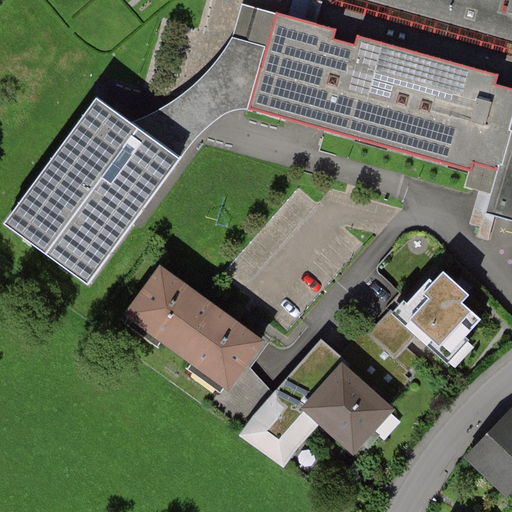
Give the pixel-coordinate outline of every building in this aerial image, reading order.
[(484,214),(511,221),(511,0),(315,0),(310,20),(276,11),(248,109),(469,171),(464,188),(490,195),(484,214)] [(150,115),(131,123),(181,159),(187,152),(194,142),(202,133),(210,126),(219,118),(227,113),(235,110),(244,109),(248,109),(276,11),(242,2),(232,37),(226,47),(218,59),(210,69),(197,82),(182,94),(168,106),(150,115)] [(96,99),(7,222),(89,282),(119,242),(181,159),(162,145),(131,123),(96,99)] [(217,312),(161,272),(130,314),(227,386),(245,362),(259,343),(217,312)] [(465,337),(481,319),(462,303),(469,295),(462,289),(443,272),(433,283),(429,280),(408,304),(404,300),(392,314),(415,335),(448,365),(469,340),(465,337)] [(392,314),(390,313),(369,335),(364,330),(352,343),(360,350),(346,364),(342,368),(370,394),(375,388),(389,401),(408,380),(403,376),(419,359),(405,346),(415,335),(392,314)] [(370,430),(388,410),(370,394),(342,368),(346,364),(321,343),(276,394),(301,416),(303,414),(316,425),(318,422),(320,420),(353,449),(361,441),(368,448),(377,437),(370,430)] [(211,405),(247,430),(256,417),(274,396),(245,362),(227,386),(211,405)] [(247,430),(243,434),(284,465),(316,425),(303,414),(301,416),(276,394),(274,396),(256,417),(247,430)] [(511,419),(476,457),(507,487),(511,481),(511,419)]
